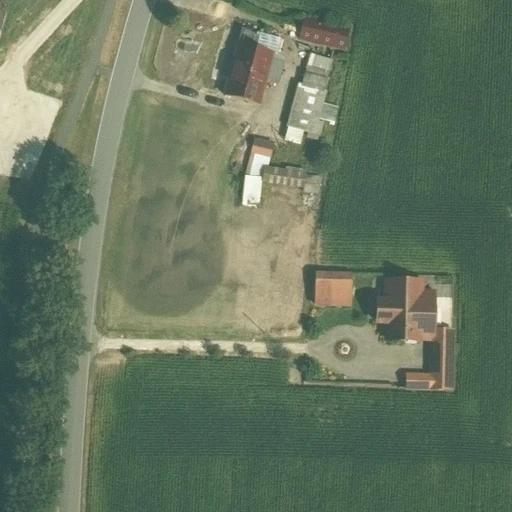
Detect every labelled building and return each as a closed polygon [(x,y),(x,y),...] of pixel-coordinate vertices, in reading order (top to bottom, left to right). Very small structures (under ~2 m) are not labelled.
[(0,29),(8,4),(0,1),(0,29)] [(349,32),(304,22),(299,41),(322,47),(322,46),(344,51),(349,32)] [(259,36),(241,32),(224,97),(259,107),(265,83),(278,87),(284,65),(271,62),(272,56),(255,52),(259,36)] [(302,87),(297,86),(286,129),(312,137),(322,97),(326,83),(304,78),(302,87)] [(168,100),(164,122),(194,127),(197,105),(168,100)] [(306,175),(268,169),(266,185),(303,191),(306,175)] [(350,276),(316,276),(315,291),(350,292),(350,276)] [(421,285),(386,284),(385,304),(377,304),(376,325),(387,325),(386,343),(418,344),(418,342),(430,342),(432,342),(432,333),(432,297),(421,296),(421,285)] [(452,333),(432,333),(432,342),(430,342),(430,379),(429,392),(429,393),(451,393),(452,333)] [(430,379),(409,378),(409,392),(429,392),(430,379)]
